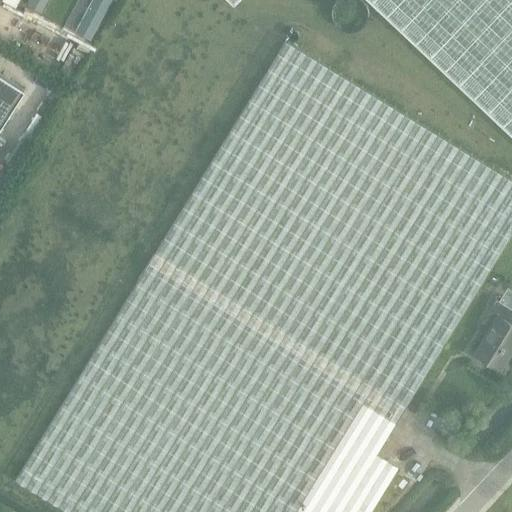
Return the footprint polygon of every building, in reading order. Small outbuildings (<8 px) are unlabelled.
[(107,0),(93,0),(74,31),(88,39),(111,2),(107,0)] [(511,0),(232,0),(235,3),(237,0),(371,0),(511,132),(511,0)] [(295,511),(296,510),(300,511),(370,511),(398,467),(376,453),(511,233),(511,178),(285,40),(14,478),(68,511),(295,511)] [(0,74),(0,124),(22,89),(0,74)] [(500,368),(511,349),(511,323),(501,317),(507,307),(496,299),(482,322),(490,327),(475,352),(500,368)]
